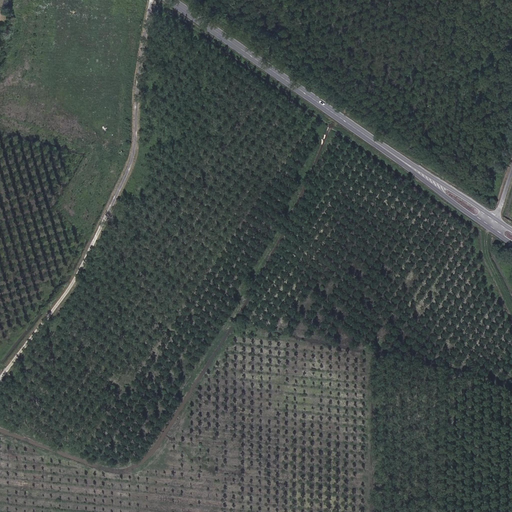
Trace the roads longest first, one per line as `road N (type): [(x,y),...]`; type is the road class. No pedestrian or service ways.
road 1 (unclassified): [(157,0),(145,39),(134,161),(87,266),(0,382)]
road 2 (primary): [(405,161),(170,0)]
